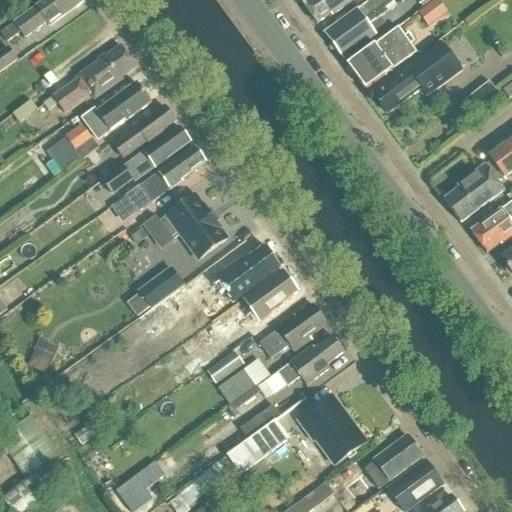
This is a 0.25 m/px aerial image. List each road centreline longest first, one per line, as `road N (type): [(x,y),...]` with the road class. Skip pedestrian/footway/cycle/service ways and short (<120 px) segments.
road 1 (unclassified): [(485,511),(108,0)]
road 2 (secondary): [(511,364),(232,0)]
